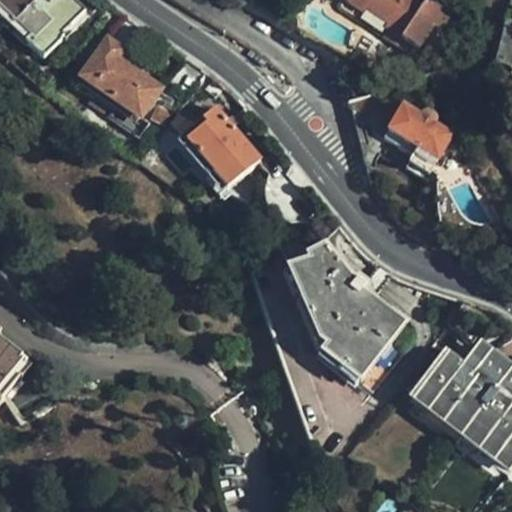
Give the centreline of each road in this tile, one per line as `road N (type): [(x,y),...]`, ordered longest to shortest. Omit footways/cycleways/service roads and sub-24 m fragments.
road 1 (residential): [(326,173),(394,251),(511,296)]
road 2 (residential): [(139,0),(258,89),(283,120)]
road 3 (residential): [(314,84),(292,58),(190,0)]
